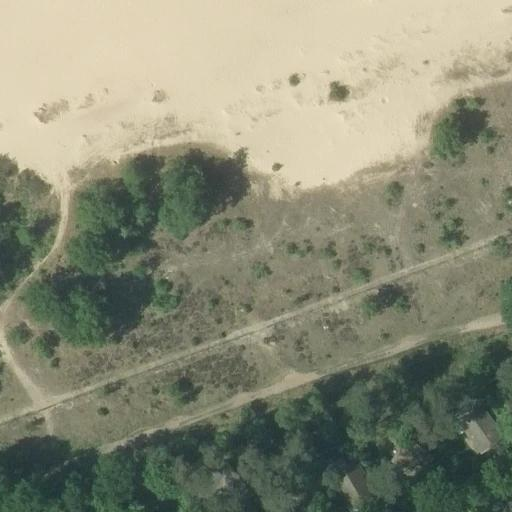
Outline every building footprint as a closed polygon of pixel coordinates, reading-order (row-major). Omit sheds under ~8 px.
[(477,399),(453,417),(480,453),(503,436),(477,399)] [(396,429),(387,442),(425,469),(434,456),(396,429)] [(253,496),(225,460),(189,488),(200,503),(222,486),(239,507),(253,496)] [(356,460),(330,475),(351,511),(377,497),(356,460)] [(292,511),(311,511),(299,477),(282,483),(292,511)]
